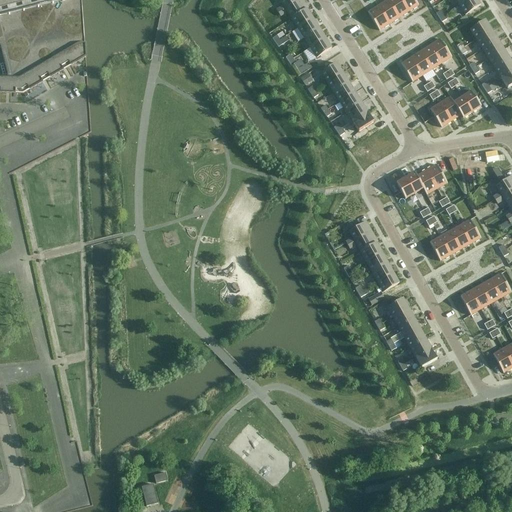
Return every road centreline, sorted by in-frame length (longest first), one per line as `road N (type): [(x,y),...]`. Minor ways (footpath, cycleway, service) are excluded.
road 1 (residential): [(485,395),(365,181),(415,148)]
road 2 (residential): [(415,148),(321,0)]
